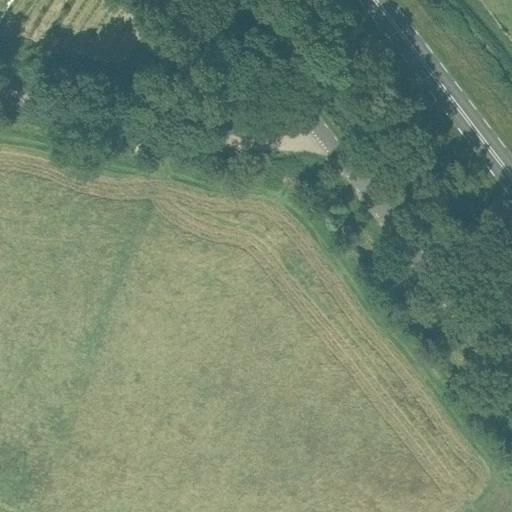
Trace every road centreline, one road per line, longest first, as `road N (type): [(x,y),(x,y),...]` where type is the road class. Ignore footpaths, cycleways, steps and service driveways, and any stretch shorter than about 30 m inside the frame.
road 1 (unclassified): [(511,388),(212,0)]
road 2 (track): [(0,91),(231,143),(283,142),(316,126)]
road 3 (secondary): [(511,153),(387,0)]
